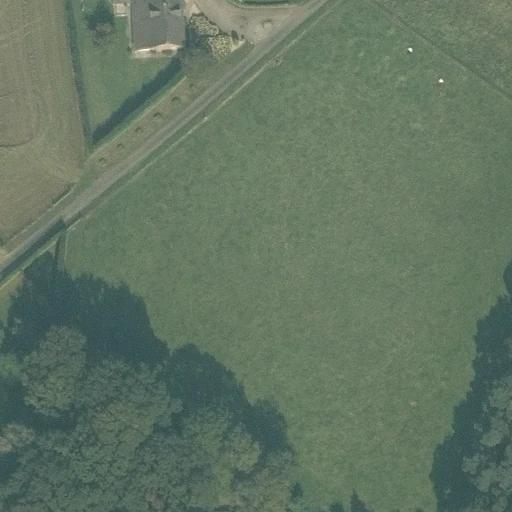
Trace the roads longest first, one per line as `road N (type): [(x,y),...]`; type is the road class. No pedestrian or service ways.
road 1 (unclassified): [(0,269),(323,0)]
road 2 (unclassified): [(463,511),(511,333)]
